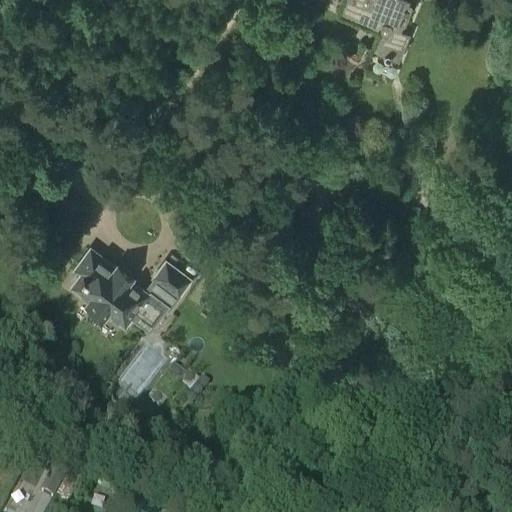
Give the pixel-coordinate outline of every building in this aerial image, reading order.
[(404,5),(394,1),(394,0),(342,0),(340,6),(379,22),(377,25),(377,26),(377,27),(377,28),(378,29),(379,30),(383,32),(375,51),(382,54),(382,56),(382,57),(384,59),(386,60),(387,60),(388,59),(389,57),(397,61),(408,34),(398,29),(400,25),(403,25),(404,24),(410,11),(410,8),(410,6),(409,5),(407,4),(405,4),(404,5)] [(509,213),(511,208),(511,157),(507,165),(490,154),(469,187),(509,213)] [(264,273),(293,223),(271,210),(242,260),(264,273)] [(78,273),(68,286),(87,300),(85,303),(103,317),(107,312),(124,325),(134,312),(138,315),(136,317),(149,327),(165,304),(149,292),(148,294),(129,280),(134,274),(116,261),(114,264),(89,246),(72,269),(78,273)] [(188,281),(164,262),(153,276),(177,295),(188,281)] [(365,322),(386,301),(354,268),(333,289),(365,322)] [(277,340),(288,325),(263,306),(252,321),(277,340)] [(172,367),(166,376),(189,393),(197,382),(186,373),(184,376),(172,367)] [(153,393),(147,401),(159,410),(165,402),(153,393)] [(0,445),(9,427),(0,421),(0,445)] [(164,434),(152,450),(167,462),(180,447),(164,434)] [(53,499),(68,470),(55,464),(40,492),(53,499)] [(65,511),(82,479),(69,472),(53,503),(55,504),(50,511),(65,511)]
